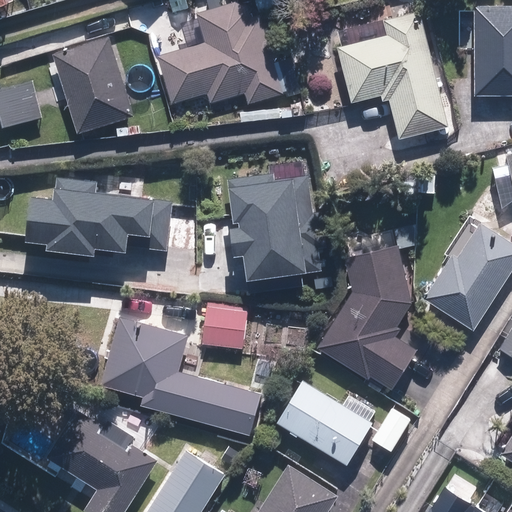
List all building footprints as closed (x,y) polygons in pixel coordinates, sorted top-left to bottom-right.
[(285,91),(262,14),(254,16),(251,8),(239,1),(200,12),(208,40),(162,54),(176,102),(210,92),(213,102),(248,92),(250,101),(285,91)] [(511,4),(479,5),(478,93),(511,92),(511,4)] [(451,124),(424,10),(386,19),(389,33),(342,44),(356,99),(383,93),(385,99),(393,97),(402,135),(451,124)] [(137,114),(112,35),(59,52),(83,131),(137,114)] [(35,80),(0,88),(0,96),(7,126),(44,116),(35,80)] [(239,228),(230,229),(234,256),(244,255),(245,261),(248,280),(322,270),(308,175),(276,179),(275,172),(227,179),(233,224),(238,223),(239,228)] [(26,241),(48,244),(47,250),(94,256),(94,249),(125,253),(128,234),(149,237),(148,250),(168,253),(175,200),(152,197),(152,199),(96,192),(98,181),(57,176),(55,189),(54,189),(53,200),(32,197),(26,241)] [(477,324),(511,269),(511,240),(486,223),(462,260),(455,256),(430,294),(477,324)] [(414,301),(402,243),(349,254),(357,290),(322,345),(368,374),(370,370),(395,386),(419,348),(394,332),(414,301)] [(208,303),(204,343),(244,346),(247,306),(208,303)] [(173,400),(191,333),(126,315),(107,382),(173,400)] [(511,328),(501,345),(511,351),(511,328)] [(307,380),(282,420),(351,463),(376,422),(307,380)] [(69,423),(35,401),(9,442),(43,463),(69,423)] [(415,417),(395,405),(375,436),(394,449),(415,417)] [(83,408),(52,454),(102,487),(89,507),(96,511),(125,511),(161,459),(133,441),(137,436),(112,419),(108,425),(83,408)] [(152,511),(200,511),(226,472),(191,449),(150,511),(152,511)] [(327,511),(337,498),(289,467),(259,511),(327,511)] [(473,511),(476,508),(445,487),(429,511),(473,511)]
